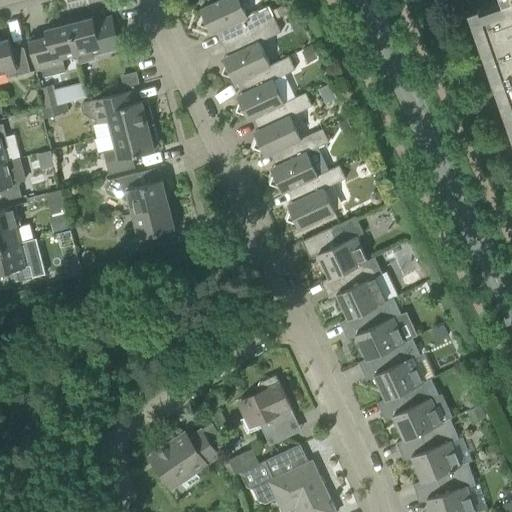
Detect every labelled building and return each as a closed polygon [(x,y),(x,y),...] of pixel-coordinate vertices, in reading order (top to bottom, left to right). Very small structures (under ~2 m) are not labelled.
[(202,15),(199,24),(208,28),(211,34),(217,31),(219,30),(224,42),(274,19),(268,6),(247,16),(244,10),(239,0),(218,0),(199,9),(202,15)] [(511,0),(501,0),(502,3),(501,3),(502,4),(469,15),(472,24),(511,138),(511,0)] [(83,15),(67,19),(76,54),(78,62),(94,58),(93,55),(114,50),(120,48),(111,15),(93,20),(92,17),(84,19),(83,15)] [(76,54),(67,19),(52,23),(52,27),(44,29),(45,33),(27,37),(36,70),(41,69),(44,77),(65,72),(62,58),(76,54)] [(225,63),(221,73),(231,77),(234,82),(239,80),(270,65),(269,65),(259,42),(280,32),(274,19),(224,42),(230,54),(228,55),(223,58),(225,63)] [(0,40),(0,73),(7,72),(8,77),(30,72),(29,67),(23,47),(11,50),(8,38),(0,41),(0,40)] [(239,101),(235,111),(245,114),(248,120),(256,116),(286,102),(286,101),(276,78),(285,74),(295,69),(288,56),(269,65),(270,65),(239,80),(244,92),(242,93),(236,95),(239,101)] [(57,86),(61,101),(90,95),(87,80),(57,86)] [(58,104),(53,85),(41,88),(45,107),(58,104)] [(147,99),(139,101),(136,89),(116,94),(89,101),(83,102),(80,105),(83,113),(90,117),(94,117),(95,124),(108,120),(112,134),(153,123),(147,99)] [(290,115),(293,115),(312,106),(305,92),(286,101),(286,102),(256,116),(261,128),(259,129),(252,147),(262,151),(265,156),(273,153),(272,152),(301,139),(290,115)] [(347,119),(338,123),(342,133),(351,129),(347,119)] [(2,123),(0,124),(0,162),(6,161),(3,148),(8,147),(2,123)] [(159,148),(153,123),(112,134),(115,148),(102,151),(108,174),(134,167),(131,155),(159,148)] [(272,174),(269,183),(279,187),(281,193),(287,190),(290,189),(289,188),(318,175),(307,152),(309,151),(328,142),(322,128),(303,137),(303,138),(301,139),(272,152),(273,153),(278,164),(276,165),(269,168),(272,174)] [(19,158),(6,161),(0,162),(0,201),(21,196),(18,184),(19,183),(19,181),(25,179),(19,158)] [(339,165),(320,173),(320,174),(318,175),(289,188),(290,189),(295,200),(292,201),(287,204),(289,210),(286,220),(296,223),(298,229),(316,221),(335,213),(324,188),(345,178),(339,165)] [(168,204),(161,179),(139,185),(136,173),(110,179),(104,188),(107,189),(106,191),(107,193),(113,197),(117,195),(126,201),(129,200),(132,213),(168,204)] [(174,228),(168,204),(132,213),(136,227),(123,230),(129,253),(136,251),(155,246),(152,234),(174,228)] [(33,239),(30,224),(21,226),(15,205),(0,208),(0,247),(19,242),(33,239)] [(355,216),(320,232),(302,241),(307,253),(319,247),(321,251),(317,253),(329,277),(329,278),(367,260),(366,260),(356,236),(363,233),(355,216)] [(33,243),(33,239),(0,247),(0,272),(6,271),(9,283),(34,277),(45,274),(43,261),(32,255),(36,249),(35,242),(33,243)] [(374,256),(366,260),(367,260),(329,278),(329,277),(320,281),(326,293),(338,288),(340,292),(336,293),(347,318),(348,318),(385,301),(385,300),(393,297),(397,295),(386,271),(382,273),(374,256)] [(414,288),(420,301),(429,297),(422,283),(414,288)] [(401,314),(393,297),(385,300),(385,301),(348,318),(347,318),(339,321),(345,334),(357,328),(358,332),(355,334),(366,358),(367,359),(404,341),(393,317),(401,314)] [(412,337),(404,341),(367,359),(366,358),(358,362),(363,374),(376,369),(377,372),(374,374),(385,398),(385,399),(423,382),(423,381),(412,358),(420,354),(412,337)] [(240,419),(247,434),(261,427),(259,423),(264,420),(274,424),(274,425),(293,416),(294,418),(295,418),(275,374),(259,382),(255,392),(237,401),(244,417),(240,419)] [(430,378),(423,381),(423,382),(385,399),(385,398),(377,402),(382,415),(394,409),(396,413),(392,415),(404,439),(441,421),(431,398),(438,395),(430,378)] [(441,421),(404,439),(395,443),(401,455),(413,449),(415,454),(411,455),(421,480),(421,481),(460,465),(450,441),(458,438),(450,418),(441,421)] [(216,456),(211,448),(200,432),(188,440),(184,434),(151,456),(166,478),(171,486),(180,480),(185,488),(199,478),(194,471),(216,456)] [(279,453),(259,463),(240,471),(247,487),(253,489),(258,500),(265,502),(276,498),(283,511),(295,506),(297,511),(335,511),(332,505),(333,505),(331,500),(330,501),(323,485),(322,486),(318,477),(319,476),(312,460),(308,462),(300,444),(279,453)] [(235,474),(240,471),(259,463),(252,448),(228,459),(235,474)] [(467,462),(460,465),(421,481),(421,480),(412,484),(416,497),(429,493),(430,496),(426,498),(430,511),(473,511),(474,511),(466,487),(474,484),(467,462)]
